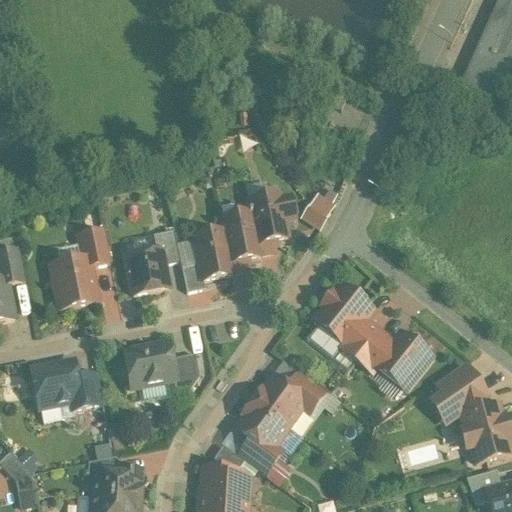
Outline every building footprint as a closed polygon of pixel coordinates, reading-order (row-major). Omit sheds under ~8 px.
[(511,0),(508,0),(464,100),(499,116),(511,87),(511,0)] [(284,201),(253,207),(256,219),(264,261),(278,258),(276,248),(293,244),(291,236),(293,233),(291,221),(288,220),(284,201)] [(256,219),(226,226),(229,238),(237,279),(250,277),(248,266),(265,263),(264,261),(256,219)] [(86,267),(56,273),(64,316),(102,309),(99,297),(100,297),(98,287),(97,287),(95,275),(116,270),(109,236),(81,242),(86,267)] [(161,259),(131,265),(138,302),(173,295),(168,272),(185,268),(179,237),(158,241),(161,259)] [(229,238),(198,244),(203,270),(186,273),(191,299),(209,295),(208,287),(237,281),(237,279),(229,238)] [(0,280),(1,288),(0,288),(0,329),(20,325),(13,292),(30,288),(24,257),(0,261),(0,280)] [(376,317),(346,293),(340,301),(338,299),(327,313),(329,315),(319,328),(340,346),(344,342),(350,347),(344,354),(361,368),(384,340),(368,327),(376,317)] [(381,375),(409,398),(435,365),(424,356),(424,350),(418,346),(412,346),(406,341),(398,351),(384,340),(361,368),(376,380),(381,375)] [(173,349),(130,358),(131,364),(129,368),(130,374),(133,376),(137,396),(179,387),(181,401),(193,399),(204,383),(199,360),(176,365),(173,349)] [(79,368),(36,377),(40,395),(37,399),(39,409),(43,412),(44,416),(45,416),(48,430),(67,426),(64,412),(77,409),(78,418),(108,412),(101,380),(82,384),(79,368)] [(447,401),(434,411),(450,434),(464,420),(497,412),(492,401),(495,399),(473,372),(441,393),(447,401)] [(257,409),(292,435),(307,415),(315,421),(332,399),(304,379),(293,395),(278,384),(265,402),(263,401),(257,409)] [(253,419),(239,437),(254,448),(243,463),(249,467),(270,483),(286,461),(278,455),(292,435),(257,409),(251,418),(253,419)] [(511,425),(510,426),(506,410),(497,412),(464,420),(477,471),(511,462),(511,425)] [(241,478),(249,467),(243,463),(228,452),(219,464),(219,470),(211,469),(211,476),(209,476),(207,499),(205,500),(205,506),(252,509),(253,486),(241,485),(241,478)] [(15,458),(3,469),(20,488),(22,500),(39,497),(35,480),(15,458)] [(99,481),(98,503),(145,507),(145,499),(144,499),(145,477),(124,475),(121,463),(93,469),(92,481),(99,481)] [(486,488),(500,484),(496,471),(469,478),(476,505),(489,501),(486,488)] [(511,511),(511,480),(500,484),(486,488),(489,501),(492,511),(511,511)] [(98,503),(97,511),(144,511),(145,507),(98,503)]
